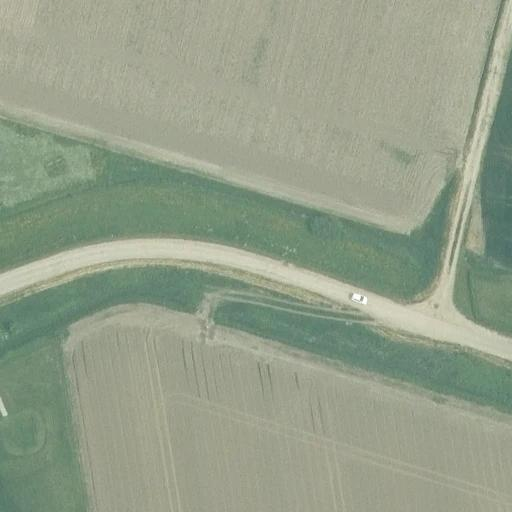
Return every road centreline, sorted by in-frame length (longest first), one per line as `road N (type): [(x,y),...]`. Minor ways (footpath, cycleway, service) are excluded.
road 1 (unclassified): [(511,351),(237,259),(169,249),(78,258),(0,287)]
road 2 (track): [(433,325),(511,19)]
